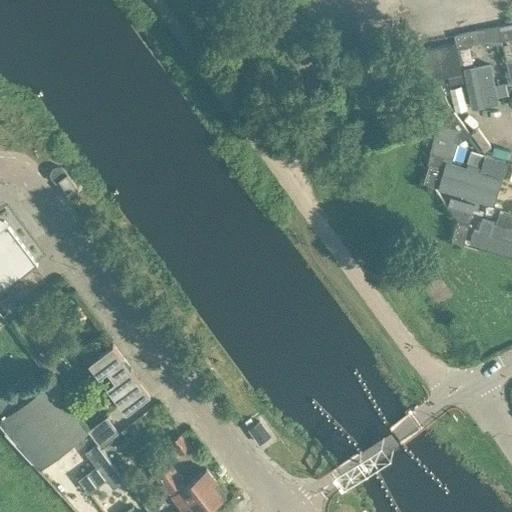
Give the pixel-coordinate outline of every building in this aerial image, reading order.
[(511,38),(511,23),(499,26),(502,41),(511,38)] [(499,26),(475,31),(477,42),(503,43),(502,41),(499,26)] [(462,34),(454,35),(456,47),(477,42),(475,31),(474,31),(462,34)] [(455,43),(408,53),(414,81),(416,88),(434,111),(451,99),(438,76),(461,71),(455,43)] [(386,82),(398,80),(395,61),(383,63),(386,82)] [(352,65),(356,85),(369,82),(365,62),(352,65)] [(499,103),(491,62),(463,68),(471,109),(499,103)] [(451,99),(434,111),(440,119),(456,108),(451,99)] [(453,111),(440,121),(437,120),(429,154),(431,155),(449,160),(456,136),(459,139),(468,132),(453,111)] [(446,161),(438,187),(494,204),(508,160),(486,154),(480,172),(446,161)] [(441,167),(429,163),(423,183),(434,187),(441,167)] [(51,177),(52,178),(55,182),(59,180),(70,194),(78,187),(64,168),(62,167),(61,166),(59,165),(58,165),(56,166),(55,166),(54,167),(53,167),(52,168),(51,169),(51,171),(50,172),(50,173),(50,174),(51,176),(51,177)] [(472,213),(448,206),(458,220),(469,224),(472,213)] [(511,209),(503,207),(498,223),(483,218),(479,229),(475,228),(470,242),(511,255),(511,209)] [(35,266),(38,264),(24,246),(4,220),(0,223),(0,291),(5,288),(6,288),(35,266)] [(469,224),(458,220),(452,240),(463,244),(469,224)] [(126,411),(150,393),(130,367),(123,358),(124,358),(113,343),(89,361),(99,376),(107,369),(114,379),(106,385),(126,411)] [(51,364),(43,370),(50,379),(58,373),(51,364)] [(0,427),(37,469),(88,430),(52,382),(0,420),(0,427)] [(107,415),(88,430),(100,446),(119,431),(107,415)] [(259,420),(249,428),(260,443),(270,435),(259,420)] [(405,443),(404,441),(392,426),(391,425),(390,425),(389,425),(388,426),(388,427),(389,429),(401,445),(402,446),(404,446),(405,446),(405,444),(405,443)] [(171,441),(180,453),(190,445),(181,434),(171,441)] [(361,449),(360,449),(359,448),(357,449),(356,450),(356,451),(356,452),(357,453),(368,469),(370,469),(372,469),(373,468),(373,466),(372,464),(361,449)] [(172,464),(156,476),(168,492),(169,491),(183,509),(191,503),(197,511),(202,511),(223,497),(214,484),(217,481),(206,468),(189,481),(186,483),(172,464)]
